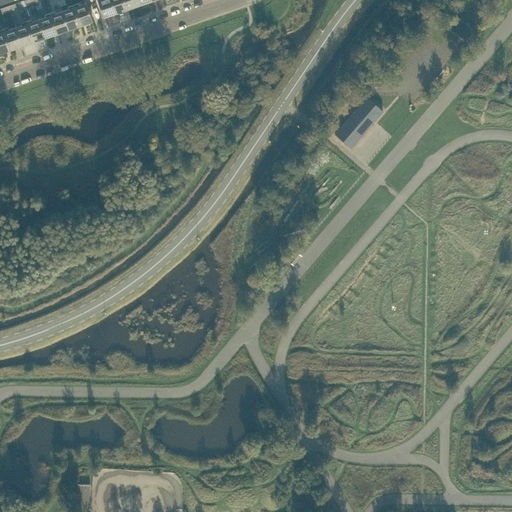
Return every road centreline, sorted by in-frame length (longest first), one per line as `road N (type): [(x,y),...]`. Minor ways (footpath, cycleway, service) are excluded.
road 1 (tertiary): [(0,345),(107,300),(184,239),(354,0)]
road 2 (residential): [(0,82),(238,0)]
